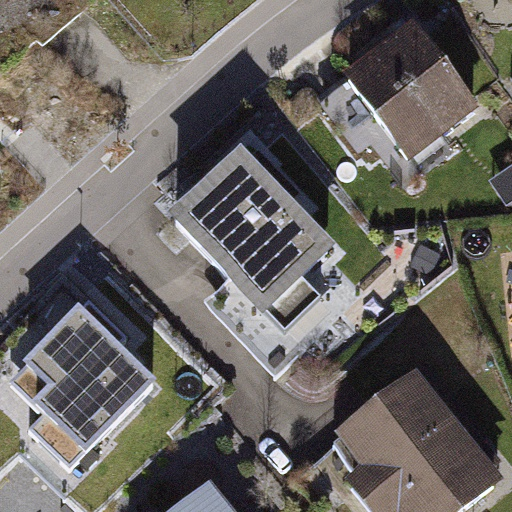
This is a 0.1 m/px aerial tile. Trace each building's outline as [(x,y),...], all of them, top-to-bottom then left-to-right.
[(418,44),(317,121),(352,167),(374,151),(408,196),(488,136),(418,44)] [(354,291),(248,184),(175,256),(281,362),(354,291)] [(149,343),(94,292),(0,393),(0,394),(33,425),(17,442),(32,455),(25,463),(67,502),(167,393),(132,361),(149,343)] [(472,511),(495,495),(414,392),(326,461),(365,511),(472,511)] [(214,511),(204,499),(188,511),(214,511)]
